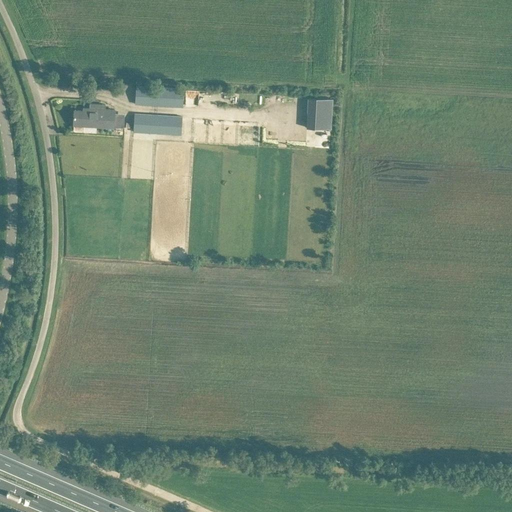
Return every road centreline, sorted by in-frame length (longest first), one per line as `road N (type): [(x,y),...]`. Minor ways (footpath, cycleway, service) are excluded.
road 1 (unclassified): [(105,470),(35,439),(15,419),(41,342),(53,210),(39,108),(0,9)]
road 2 (unclassified): [(0,305),(12,187),(0,108)]
road 3 (motorway): [(131,511),(0,454)]
